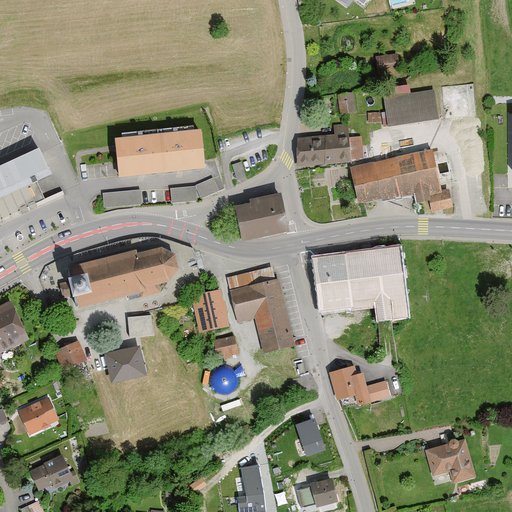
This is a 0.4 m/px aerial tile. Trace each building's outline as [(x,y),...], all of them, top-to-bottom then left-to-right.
[(398,54),(376,56),(377,73),(399,71),(398,54)] [(434,90),(383,97),(387,127),(440,120),(434,90)] [(353,94),(335,97),(338,119),(355,117),(353,94)] [(368,113),(368,122),(380,122),(380,113),(368,113)] [(350,165),(345,124),(332,125),(333,137),(296,138),(296,167),(350,165)] [(199,136),(117,145),(121,178),(203,169),(199,136)] [(371,165),(351,169),(360,205),(413,195),(417,205),(429,203),(431,213),(453,209),(448,192),(443,195),(454,183),(448,155),(437,159),(433,150),(396,159),(391,143),(368,149),(371,165)] [(0,201),(50,179),(39,153),(0,170),(0,201)] [(221,177),(170,185),(172,200),(223,191),(221,177)] [(141,192),(103,194),(104,208),(142,205),(141,192)] [(281,195),(234,205),(242,243),(289,233),(281,195)] [(379,320),(408,316),(401,247),(313,257),(320,311),(376,304),(379,320)] [(136,252),(66,269),(69,278),(74,299),(77,311),(138,296),(138,300),(159,295),(156,287),(168,284),(177,270),(174,257),(161,249),(137,256),(136,252)] [(279,280),(228,290),(236,322),(253,319),(263,353),(295,346),(279,280)] [(221,290),(191,297),(199,332),(229,327),(221,290)] [(11,296),(0,301),(0,356),(30,341),(11,296)] [(151,318),(128,319),(129,339),(153,337),(151,318)] [(234,336),(212,341),(216,359),(238,356),(234,336)] [(78,341),(53,351),(62,373),(87,361),(78,341)] [(141,346),(104,353),(112,383),(146,376),(141,346)] [(243,387),(243,381),(242,376),(239,371),(235,368),(229,366),(224,366),(218,367),(214,371),(211,375),(209,381),(209,386),(212,392),(215,396),(220,399),(226,400),(231,399),(236,396),(240,392),(243,387)] [(354,367),(330,373),(336,401),(354,397),(357,406),(370,403),(364,374),(356,375),(354,367)] [(58,420),(48,398),(16,412),(27,437),(58,420)] [(324,451),(314,423),(297,429),(307,457),(324,451)] [(475,477),(464,439),(425,451),(432,475),(450,470),(454,483),(475,477)] [(63,454),(30,470),(38,493),(75,482),(63,454)] [(258,465),(241,468),(246,497),(237,498),(239,511),(261,511),(266,511),(263,494),(258,465)] [(332,477),(313,481),(318,502),(337,497),(332,477)] [(21,506),(23,511),(41,511),(45,511),(39,498),(21,506)]
